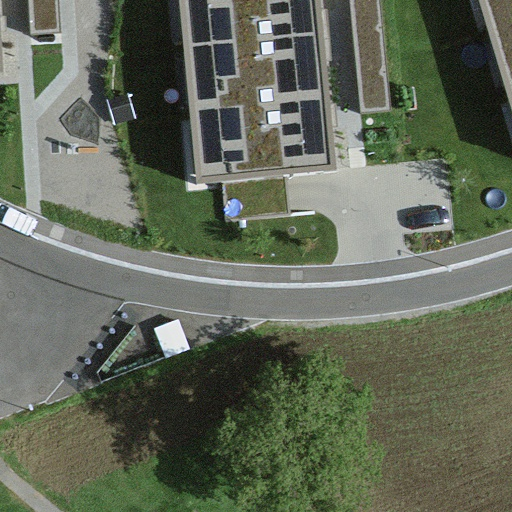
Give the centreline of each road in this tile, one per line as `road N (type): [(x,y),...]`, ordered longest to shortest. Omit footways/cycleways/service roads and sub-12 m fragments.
road 1 (residential): [(511,267),(403,301),(292,311),(122,284),(63,263)]
road 2 (residential): [(63,263),(0,400)]
